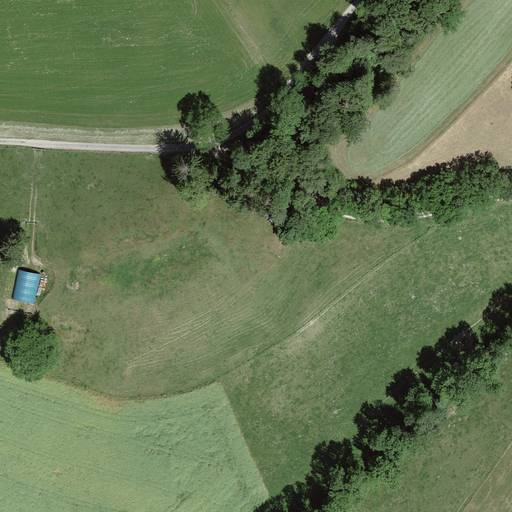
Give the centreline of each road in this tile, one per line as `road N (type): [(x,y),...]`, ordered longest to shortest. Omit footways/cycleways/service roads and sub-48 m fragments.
road 1 (track): [(361,0),(260,118),(226,137),(178,148),(0,142)]
road 2 (track): [(178,148),(217,155),(371,220),(511,197)]
road 3 (track): [(311,194),(302,151),(309,95),(348,13)]
